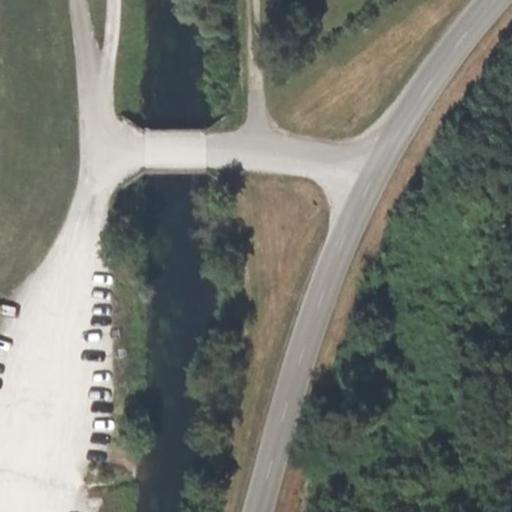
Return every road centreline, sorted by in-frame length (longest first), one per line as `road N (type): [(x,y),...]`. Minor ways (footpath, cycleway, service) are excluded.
road 1 (track): [(23,511),(99,179),(146,156)]
road 2 (tertiary): [(371,179),(326,293),(259,511)]
road 3 (unclassified): [(146,156),(256,149),(371,179)]
road 4 (tertiary): [(494,0),(419,95),(371,179)]
road 5 (track): [(254,0),(256,149)]
